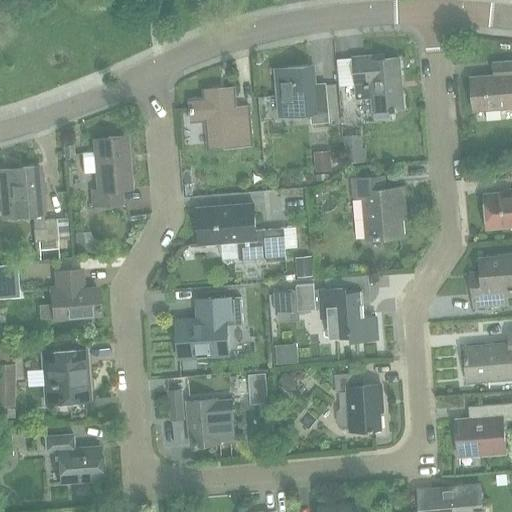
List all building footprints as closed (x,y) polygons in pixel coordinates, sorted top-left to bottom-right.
[(356,97),(371,96),(374,120),(392,118),(391,110),(396,110),(395,108),(403,107),(399,58),(369,60),(368,55),(353,57),(356,97)] [(511,59),(494,61),(496,74),(472,76),(475,109),(511,106),(511,59)] [(308,66),(276,68),(280,114),(311,112),(312,122),(329,121),(328,119),(326,85),(325,83),(314,84),(314,78),(309,78),(308,66)] [(209,146),(250,143),(248,107),(234,108),(232,89),(204,91),(205,98),(191,99),(193,120),(207,119),(209,146)] [(361,132),(342,134),(345,162),(366,160),(365,146),(362,147),(361,132)] [(84,173),(96,172),(97,189),(91,189),(92,205),(122,202),(121,188),(131,187),(127,136),(93,139),(95,156),(83,157),(84,173)] [(71,144),(62,145),(63,157),(73,156),(71,144)] [(309,147),(311,167),(322,166),(321,146),(309,147)] [(39,166),(0,169),(0,190),(2,217),(43,213),(39,166)] [(400,209),(404,209),(402,187),(384,189),(383,176),(354,179),(356,197),(365,196),(368,238),(403,235),(400,209)] [(488,227),(511,225),(511,191),(485,193),(488,227)] [(254,204),(197,208),(199,244),(240,241),(241,258),(266,256),(266,262),(286,260),(284,228),(256,230),(254,204)] [(35,241),(58,239),(69,238),(68,217),(44,219),(44,227),(34,228),(35,241)] [(507,289),(511,288),(511,254),(499,255),(499,257),(481,259),(483,284),(473,284),(475,306),(508,303),(507,289)] [(16,263),(0,264),(0,295),(18,294),(16,263)] [(51,287),(53,317),(99,313),(97,287),(82,289),(81,269),(55,271),(57,287),(51,287)] [(347,287),(320,289),(318,289),(318,288),(314,289),(313,284),(296,285),(296,289),(273,291),(275,312),(277,311),(278,322),(300,320),(299,313),(312,312),(312,309),(316,309),(316,306),(319,306),(320,317),(334,316),(335,337),(350,336),(350,340),(377,338),(376,316),(366,317),(366,316),(364,316),(362,289),(347,290),(347,287)] [(228,354),(226,325),(243,323),(241,297),(229,298),(197,300),(198,319),(177,320),(179,357),(228,354)] [(33,300),(34,315),(46,314),(45,299),(33,300)] [(464,346),(467,382),(511,377),(511,329),(508,330),(509,342),(464,346)] [(86,366),(85,349),(42,352),(46,402),(85,399),(82,366),(86,366)] [(284,371),(277,381),(290,391),(297,381),(284,371)] [(363,373),(336,375),(337,391),(339,391),(348,391),(349,407),(340,408),(337,411),(338,423),(342,426),(342,427),(351,426),(351,429),(381,427),(379,400),(382,400),(381,384),(364,385),(363,373)] [(13,382),(0,381),(0,402),(13,403),(13,382)] [(172,419),(184,418),(182,390),(169,391),(172,419)] [(220,443),(220,442),(236,441),(233,397),(217,399),(187,401),(190,445),(220,443)] [(503,420),(511,419),(511,403),(480,405),(481,418),(457,420),(460,455),(505,452),(503,420)] [(73,434),(44,436),(45,451),(57,450),(59,483),(101,479),(99,445),(74,447),(73,434)] [(418,490),(420,511),(481,511),(480,485),(418,490)] [(360,511),(360,503),(320,507),(320,511),(360,511)]
